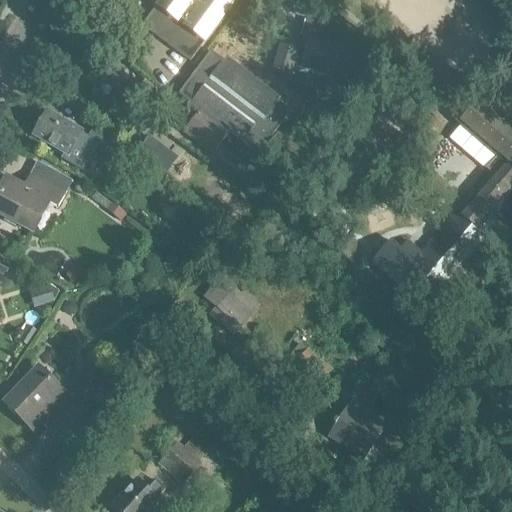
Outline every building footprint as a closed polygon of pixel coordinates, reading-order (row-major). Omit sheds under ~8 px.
[(235,0),(161,0),(143,26),(163,41),(165,38),(171,43),(169,45),(190,61),(220,20),(217,17),(222,10),(226,13),(235,0)] [(308,37),(300,68),(348,81),(356,50),(321,40),(308,37)] [(304,48),(287,43),(281,41),(273,68),(291,73),(293,66),(298,67),(304,48)] [(294,179),(310,156),(279,133),(275,138),(271,135),(290,111),(277,101),(279,98),(226,59),(224,62),(211,52),(180,94),(191,103),(193,101),(202,108),(184,132),(213,154),(230,131),(294,179)] [(85,53),(70,72),(95,92),(104,82),(113,89),(120,81),(85,53)] [(392,244),(374,264),(419,302),(494,213),(511,228),(511,226),(511,188),(511,190),(509,189),(511,185),(511,133),(478,105),(461,124),(499,156),(487,170),(490,173),(421,253),(407,242),(400,251),(392,244)] [(47,114),(35,136),(65,154),(62,160),(82,172),(91,157),(75,148),(83,134),(47,114)] [(113,141),(123,128),(112,119),(102,132),(113,141)] [(96,128),(86,140),(107,158),(116,147),(117,146),(96,128)] [(449,132),(414,169),(440,192),(474,156),(449,132)] [(8,180),(0,194),(0,215),(4,218),(4,221),(15,227),(18,226),(32,233),(49,203),(58,208),(71,184),(53,175),(48,184),(33,176),(26,190),(8,180)] [(111,204),(106,211),(105,212),(121,223),(126,216),(111,204)] [(183,208),(174,217),(183,225),(192,216),(183,208)] [(71,267),(66,276),(72,285),(82,285),(87,276),(82,266),(71,267)] [(222,276),(203,299),(215,308),(214,309),(208,316),(233,336),(234,337),(241,330),(260,307),(234,286),(222,276)] [(49,286),(39,289),(44,306),(54,303),(59,292),(49,286)] [(495,297),(482,288),(460,320),(484,337),(493,323),(482,316),(495,297)] [(76,307),(70,302),(64,303),(62,308),(63,313),(70,317),(75,315),(78,311),(76,307)] [(228,344),(205,325),(195,337),(218,356),(228,344)] [(237,348),(226,363),(261,389),(273,374),(237,348)] [(295,364),(320,386),(332,371),(307,350),(295,364)] [(109,375),(109,374),(89,360),(70,389),(90,403),(92,400),(109,375)] [(446,379),(431,369),(423,381),(426,383),(437,391),(446,379)] [(38,371),(6,404),(32,429),(44,416),(50,422),(66,406),(60,400),(63,396),(38,371)] [(120,383),(109,375),(92,400),(104,408),(120,383)] [(334,427),(327,438),(363,462),(376,442),(386,449),(399,429),(389,422),(384,430),(347,406),(337,422),(335,421),(332,425),(334,427)] [(255,439),(238,422),(213,449),(230,465),(255,439)] [(191,439),(183,448),(199,462),(207,454),(191,439)] [(170,451),(158,464),(182,486),(194,473),(170,451)] [(136,482),(113,507),(117,511),(145,511),(156,500),(165,490),(155,481),(146,491),(136,482)]
